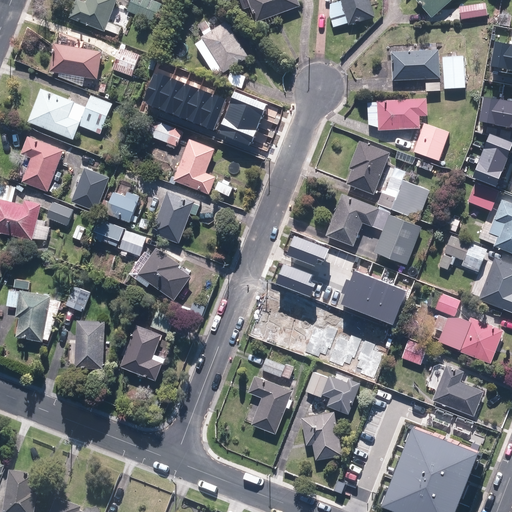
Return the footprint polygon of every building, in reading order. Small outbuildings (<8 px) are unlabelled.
[(80,0),(78,0),(71,18),(106,32),(107,29),(122,36),(130,17),(115,11),(120,0),(89,0),(88,3),(80,0)] [(154,22),(162,3),(154,0),(133,0),(128,12),(154,22)] [(241,0),(245,11),(254,8),(259,23),(303,7),(300,0),(241,0)] [(377,19),(372,0),(341,0),(342,1),(337,2),(343,25),(350,24),(351,25),(377,19)] [(452,0),(416,0),(433,18),(452,0)] [(487,2),(460,7),(463,20),(489,16),(487,2)] [(203,40),(197,43),(216,75),(223,71),(225,74),(251,58),(230,22),(217,29),(211,18),(199,25),(206,36),(202,38),(203,40)] [(511,45),(495,42),(490,66),(507,69),(511,45)] [(60,78),(85,85),(86,76),(100,78),(104,50),(55,44),(52,72),(60,73),(60,78)] [(133,76),(141,55),(128,50),(129,47),(124,45),(114,69),(133,76)] [(442,52),(394,53),(394,80),(443,80),(442,52)] [(465,56),(445,57),(446,89),(466,88),(465,56)] [(246,78),(231,72),(227,83),(242,88),(246,78)] [(159,109),(171,78),(158,73),(157,75),(154,74),(144,101),(146,102),(146,104),(159,109)] [(186,84),(171,78),(159,109),(174,114),(186,84)] [(200,89),(186,84),(174,114),(187,120),(200,89)] [(75,141),(81,126),(102,135),(115,104),(93,95),(88,107),(44,88),(29,122),(75,141)] [(214,95),(200,89),(187,120),(201,125),(214,95)] [(229,105),(262,118),(267,105),(234,91),(229,105)] [(226,99),(214,95),(201,125),(213,130),(226,99)] [(497,125),(501,100),(484,97),(479,122),(497,125)] [(424,116),(428,116),(429,100),(403,99),(403,102),(378,101),(377,127),(400,128),(423,130),(424,123),(424,116)] [(511,128),(511,122),(511,101),(501,100),(497,125),(511,128)] [(223,118),(257,131),(262,118),(229,105),(223,118)] [(182,130),(149,118),(143,134),(176,146),(182,130)] [(218,131),(251,145),(257,131),(223,118),(218,131)] [(423,130),(400,128),(399,150),(441,161),(449,131),(424,123),(423,130)] [(511,142),(490,134),(484,148),(508,157),(511,146),(511,142)] [(66,150),(30,136),(23,155),(33,159),(24,182),(50,192),(66,150)] [(216,149),(191,139),(174,182),(211,196),(219,176),(207,172),(216,149)] [(375,194),(391,152),(360,140),(350,168),(354,169),(348,184),(375,194)] [(508,157),(484,148),(479,160),(503,170),(508,157)] [(503,170),(479,160),(472,177),(496,187),(503,170)] [(109,178),(84,168),(71,202),(96,211),(109,178)] [(386,191),(384,190),(379,203),(419,219),(430,191),(404,181),(401,188),(390,183),(386,191)] [(163,201),(168,188),(154,182),(144,207),(154,211),(159,199),(163,201)] [(0,233),(33,240),(50,240),(52,228),(47,227),(49,221),(38,219),(41,203),(26,200),(25,203),(14,200),(17,187),(1,183),(0,187),(0,233)] [(501,193),(476,183),(469,201),(494,211),(501,193)] [(197,202),(170,191),(154,233),(181,244),(197,202)] [(128,197),(117,192),(108,213),(130,223),(141,197),(130,192),(128,197)] [(393,212),(344,194),(328,236),(355,246),(364,224),(383,231),(375,253),(409,265),(424,227),(391,215),(393,212)] [(511,202),(503,200),(493,227),(485,223),(479,238),(496,244),(495,246),(511,251),(511,202)] [(75,209),(55,202),(49,218),(69,225),(75,209)] [(463,221),(448,214),(443,226),(458,233),(463,221)] [(147,237),(127,230),(121,250),(141,256),(147,237)] [(286,255),(315,267),(317,259),(324,262),(329,249),(294,235),(286,255)] [(489,249),(452,235),(440,267),(448,270),(450,265),(454,266),(457,258),(465,261),(464,265),(481,271),(489,249)] [(176,301),(194,277),(180,267),(181,264),(159,248),(140,275),(176,301)] [(511,264),(496,258),(479,300),(506,311),(511,294),(511,264)] [(309,282),(312,275),(284,264),(276,284),(310,297),(315,285),(309,282)] [(355,310),(368,276),(354,271),(350,281),(347,280),(341,293),(344,295),(340,305),(355,310)] [(380,281),(368,276),(355,310),(367,315),(380,281)] [(17,278),(16,289),(10,289),(7,307),(18,308),(17,317),(21,318),(18,337),(46,341),(52,295),(29,291),(30,280),(17,278)] [(393,286),(380,281),(367,315),(379,320),(393,286)] [(93,291),(76,285),(68,305),(85,311),(93,291)] [(406,291),(393,286),(379,320),(393,325),(406,291)] [(462,299),(434,290),(429,307),(457,316),(462,299)] [(158,310),(152,326),(171,334),(178,318),(158,310)] [(440,342),(493,362),(505,331),(471,318),(470,323),(451,315),(450,319),(440,315),(435,327),(445,331),(440,342)] [(108,321),(80,319),(77,355),(69,355),(69,365),(76,366),(76,367),(105,369),(108,321)] [(164,334),(139,324),(122,366),(157,380),(165,362),(155,357),(164,334)] [(330,348),(337,329),(327,325),(325,331),(314,327),(305,351),(319,356),(320,352),(325,354),(328,347),(330,348)] [(354,358),(362,339),(351,335),(349,341),(339,337),(329,361),(343,366),(344,362),(350,364),(352,358),(354,358)] [(411,338),(404,357),(423,365),(430,346),(411,338)] [(376,344),(365,340),(358,360),(360,360),(357,367),(362,369),(361,373),(374,378),(384,354),(373,350),(376,344)] [(267,357),(262,369),(290,380),(294,368),(267,357)] [(437,390),(433,400),(476,416),(486,392),(460,382),(464,370),(447,363),(445,369),(434,364),(426,385),(437,390)] [(329,376),(315,371),(307,391),(322,397),(323,394),(329,376)] [(294,389),(257,374),(250,392),(257,395),(246,422),(277,433),(294,389)] [(328,405),(350,414),(362,383),(350,378),(348,381),(330,374),(329,376),(323,394),(331,397),(328,405)] [(374,398),(367,416),(403,430),(408,417),(401,415),(403,409),(374,398)] [(449,511),(459,511),(488,434),(420,409),(390,490),(449,511)] [(343,456),(336,412),(303,418),(307,444),(314,443),(317,461),(343,456)] [(37,511),(42,476),(11,471),(4,511),(37,511)] [(82,511),(84,508),(58,498),(52,511),(82,511)]
